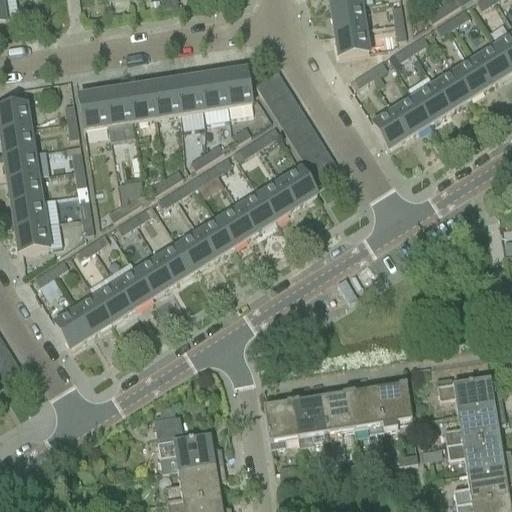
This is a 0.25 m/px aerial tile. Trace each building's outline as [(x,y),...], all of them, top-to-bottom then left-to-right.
[(45,0),(35,0),(38,17),(48,16),(45,0)] [(329,17),(360,13),(357,0),(328,0),(331,16),(329,17)] [(494,8),(489,0),(475,9),(480,17),(494,8)] [(507,0),(488,0),(489,0),(494,8),(507,0)] [(176,3),(160,5),(162,17),(177,14),(176,3)] [(455,3),(440,12),(445,21),(460,12),(455,3)] [(158,6),(148,8),(150,18),(160,17),(158,6)] [(440,12),(426,21),(431,30),(445,21),(440,12)] [(333,42),(335,41),(363,37),(360,13),(329,17),(330,18),(331,18),(334,40),(333,40),(333,42)] [(400,13),(390,14),(390,15),(393,31),(403,30),(400,13)] [(468,26),(463,17),(449,26),(454,34),(468,26)] [(454,34),(449,26),(434,35),(440,43),(454,34)] [(403,30),(393,31),(395,48),(405,46),(403,30)] [(367,62),(363,37),(335,41),(338,64),(337,65),(337,66),(367,62)] [(426,51),(421,43),(408,51),(413,59),(426,51)] [(511,44),(496,54),(511,79),(511,44)] [(413,59),(408,51),(393,60),(398,69),(413,59)] [(496,54),(475,67),(491,92),(511,79),(496,54)] [(475,67),(455,80),(470,105),(491,92),(475,67)] [(382,69),(367,78),(373,86),(387,78),(382,69)] [(246,77),(222,81),(229,125),(252,121),(251,112),(252,112),(249,97),(246,77)] [(255,92),(261,102),(283,88),(277,78),(255,92)] [(373,86),(367,78),(353,87),(359,95),(373,86)] [(455,80),(434,93),(450,118),(470,105),(455,80)] [(222,81),(198,85),(203,119),(205,130),(229,127),(229,125),(222,81)] [(198,85),(174,88),(180,123),(203,119),(198,85)] [(174,88),(150,92),(156,127),(180,123),(174,88)] [(261,102),(268,112),(290,99),(283,88),(261,102)] [(150,92),(127,95),(132,130),(156,127),(150,92)] [(434,93),(414,106),(429,131),(450,118),(434,93)] [(127,95),(103,99),(108,134),(110,149),(134,145),(132,130),(127,95)] [(108,134),(103,99),(78,103),(84,138),(108,134)] [(268,112),(274,123),(296,109),(290,99),(268,112)] [(414,106),(393,119),(409,144),(429,131),(414,106)] [(274,123),(281,133),(303,119),(296,109),(274,123)] [(0,115),(0,140),(28,136),(24,111),(0,115)] [(73,112),(63,113),(66,130),(76,129),(73,112)] [(203,119),(180,123),(182,137),(206,133),(205,130),(203,119)] [(281,133),(287,143),(309,129),(303,119),(281,133)] [(409,144),(393,119),(372,132),(388,157),(409,144)] [(76,129),(66,130),(68,147),(78,145),(76,129)] [(287,143),(293,153),(315,140),(309,129),(287,143)] [(250,142),(244,134),(230,143),(235,151),(250,142)] [(273,135),(267,139),(272,147),(279,143),(273,135)] [(0,140),(0,145),(3,164),(32,160),(28,136),(0,140)] [(267,139),(253,148),(258,156),(272,147),(267,139)] [(293,153),(300,164),(322,150),(315,140),(293,153)] [(253,148),(239,157),(244,165),(258,156),(253,148)] [(300,164),(306,174),(328,160),(322,150),(300,164)] [(218,151),(203,160),(208,168),(223,159),(218,151)] [(79,153),(64,155),(65,162),(71,162),(73,178),(83,177),(80,160),(79,153)] [(244,165),(239,157),(232,161),(237,169),(244,165)] [(32,160),(3,164),(7,188),(36,183),(48,182),(44,158),(32,160)] [(208,168),(203,160),(189,169),(194,177),(208,168)] [(306,174),(313,184),(335,170),(328,160),(306,174)] [(137,164),(130,165),(133,182),(140,181),(137,164)] [(226,165),(212,174),(217,182),(231,173),(226,165)] [(335,170),(313,184),(319,194),(341,181),(335,170)] [(212,174),(198,183),(203,191),(217,182),(212,174)] [(177,176),(162,186),(167,194),(182,185),(177,176)] [(83,177),(73,178),(76,195),(86,194),(83,177)] [(301,177),(280,190),(296,215),(317,202),(301,177)] [(7,188),(11,212),(40,207),(36,183),(7,188)] [(191,186),(196,195),(203,191),(198,183),(191,186)] [(167,194),(162,186),(148,195),(153,203),(167,194)] [(196,195),(191,186),(185,190),(190,198),(196,195)] [(118,191),(121,211),(135,202),(140,210),(143,208),(140,188),(118,191)] [(185,190),(171,199),(176,207),(190,198),(185,190)] [(280,190),(260,203),(275,228),(296,215),(280,190)] [(76,195),(77,202),(87,201),(86,194),(76,195)] [(171,199),(157,208),(162,216),(176,207),(171,199)] [(88,208),(87,201),(77,202),(78,209),(88,208)] [(135,202),(121,211),(126,220),(140,210),(135,202)] [(260,203),(239,216),(255,241),(275,228),(260,203)] [(40,207),(11,212),(15,236),(44,231),(44,232),(58,230),(54,206),(40,208),(40,207)] [(88,208),(78,209),(81,226),(90,225),(88,208)] [(126,220),(121,211),(106,220),(112,229),(126,220)] [(150,213),(144,216),(149,224),(155,221),(150,213)] [(144,216),(130,225),(135,233),(149,224),(144,216)] [(239,216),(219,229),(234,254),(255,241),(239,216)] [(90,225),(81,226),(83,243),(84,243),(93,241),(90,225)] [(130,225),(116,234),(121,242),(135,233),(130,225)] [(219,229),(198,241),(214,267),(234,254),(219,229)] [(44,231),(15,236),(19,260),(38,257),(62,253),(58,230),(44,232),(44,231)] [(198,241),(178,254),(193,280),(214,267),(198,241)] [(103,242),(89,251),(94,259),(108,250),(103,242)] [(511,248),(503,250),(504,261),(511,259),(511,248)] [(89,251),(75,260),(80,268),(94,259),(89,251)] [(178,254),(157,267),(173,292),(193,280),(178,254)] [(157,267),(136,280),(152,305),(173,292),(157,267)] [(62,268),(48,277),(53,285),(67,276),(62,268)] [(48,277),(34,286),(39,294),(53,285),(48,277)] [(136,280),(116,293),(132,318),(152,305),(136,280)] [(53,285),(39,294),(48,308),(62,299),(53,285)] [(116,293),(96,306),(111,331),(132,318),(116,293)] [(96,306),(75,319),(91,344),(111,331),(96,306)] [(91,344),(75,319),(54,332),(70,357),(91,344)] [(0,355),(0,369),(12,362),(5,352),(0,355)] [(0,369),(0,383),(18,372),(12,362),(0,369)] [(18,372),(0,383),(0,392),(3,397),(25,383),(18,372)] [(454,408),(457,422),(503,415),(500,400),(491,399),(489,386),(451,392),(450,385),(435,388),(439,410),(454,408)] [(398,395),(376,398),(383,438),(397,436),(396,430),(411,428),(405,395),(407,395),(406,391),(397,392),(398,395)] [(354,399),(348,400),(354,437),(368,435),(369,441),(383,438),(376,398),(354,401),(354,399)] [(342,403),(320,406),(327,447),(341,445),(340,439),(354,437),(348,400),(342,401),(342,403)] [(298,408),(292,409),(298,446),(299,455),(313,453),(313,450),(327,447),(320,406),(298,410),(298,408)] [(298,446),(292,409),(285,410),(285,412),(263,415),(270,456),(284,454),(283,448),(298,446)] [(160,422),(153,423),(153,428),(162,481),(177,479),(223,472),(221,456),(211,455),(209,443),(178,448),(177,440),(181,440),(178,424),(174,424),(172,413),(158,415),(160,422)] [(445,454),(446,454),(498,446),(496,434),(505,430),(503,415),(457,422),(459,437),(443,439),(445,454)] [(464,467),(466,482),(511,474),(509,459),(500,458),(498,446),(446,454),(447,461),(448,469),(464,467)] [(440,456),(421,459),(422,469),(442,466),(440,456)] [(398,464),(399,473),(417,470),(416,462),(398,464)] [(377,468),(359,471),(360,479),(378,476),(377,468)] [(360,479),(359,471),(340,473),(342,482),(360,479)] [(164,495),(166,511),(219,503),(217,490),(226,487),(223,472),(177,479),(179,493),(164,495)] [(453,499),(454,511),(465,511),(507,505),(506,494),(511,490),(511,475),(511,474),(466,482),(468,496),(453,499)] [(304,488),(302,476),(279,479),(280,492),(304,488)] [(303,476),(302,476),(304,488),(323,485),(322,476),(304,479),(303,476)] [(220,511),(219,503),(166,511),(220,511)]
